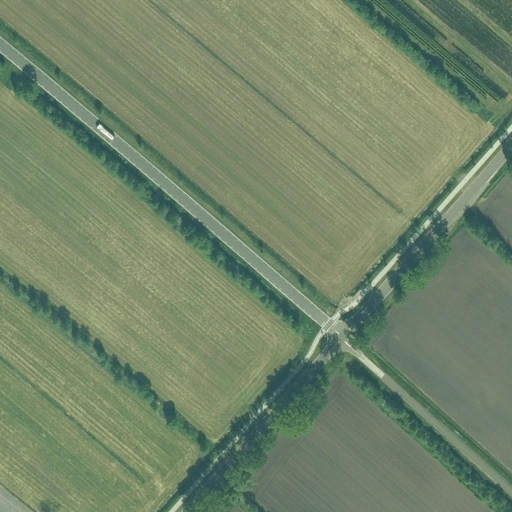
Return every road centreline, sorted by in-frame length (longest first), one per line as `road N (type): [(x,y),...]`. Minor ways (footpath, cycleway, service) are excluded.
road 1 (unclassified): [(341,337),(0,47)]
road 2 (tertiary): [(341,337),(511,145)]
road 3 (tertiary): [(187,511),(341,337)]
road 4 (unclassified): [(511,490),(341,337)]
